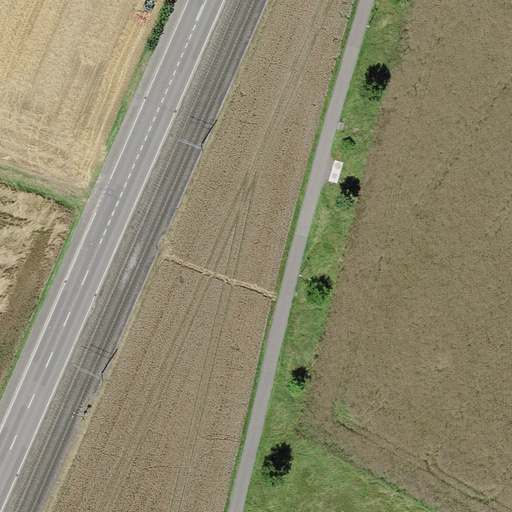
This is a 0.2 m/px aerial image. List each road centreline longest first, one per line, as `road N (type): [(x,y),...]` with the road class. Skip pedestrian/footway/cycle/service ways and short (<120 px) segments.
road 1 (track): [(372,0),(310,203),(236,511)]
road 2 (secondary): [(0,481),(209,0)]
